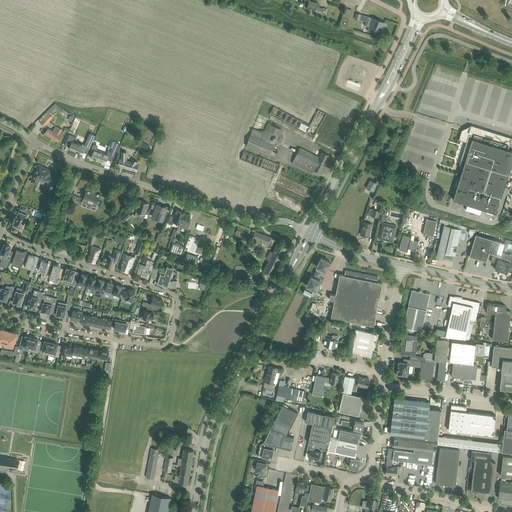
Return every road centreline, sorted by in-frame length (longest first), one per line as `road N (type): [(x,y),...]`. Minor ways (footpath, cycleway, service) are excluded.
road 1 (residential): [(0,312),(63,331),(164,345),(178,299),(0,231)]
road 2 (unclassified): [(309,233),(243,219),(33,141)]
road 3 (tertiary): [(194,511),(214,419),(293,265)]
road 4 (track): [(115,340),(94,484),(130,492)]
road 5 (tertiary): [(309,233),(379,100)]
road 6 (unclassified): [(511,511),(368,481)]
road 7 (unclassified): [(379,100),(368,94),(404,17),(372,0)]
road 8 (unclassified): [(511,401),(382,385)]
